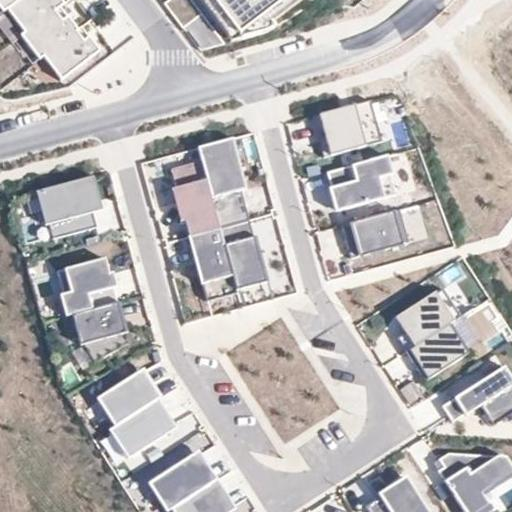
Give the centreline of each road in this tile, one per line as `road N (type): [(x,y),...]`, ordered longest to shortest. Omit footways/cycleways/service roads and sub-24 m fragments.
road 1 (residential): [(115,126),(174,338),(257,476),(299,488),(382,435),(381,409),(371,378),(315,294),(253,84)]
road 2 (residential): [(253,84),(389,40),(440,0)]
road 3 (residential): [(129,0),(195,101)]
